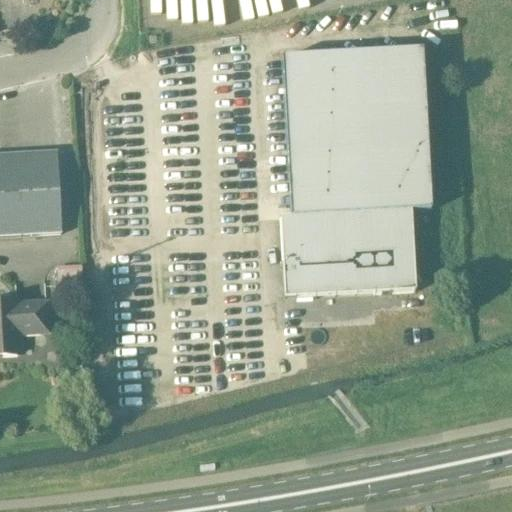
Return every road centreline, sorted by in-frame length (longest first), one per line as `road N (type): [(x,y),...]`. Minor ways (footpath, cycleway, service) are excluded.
road 1 (secondary): [(189,511),(511,452)]
road 2 (unclassified): [(106,0),(104,24),(73,55),(0,74)]
